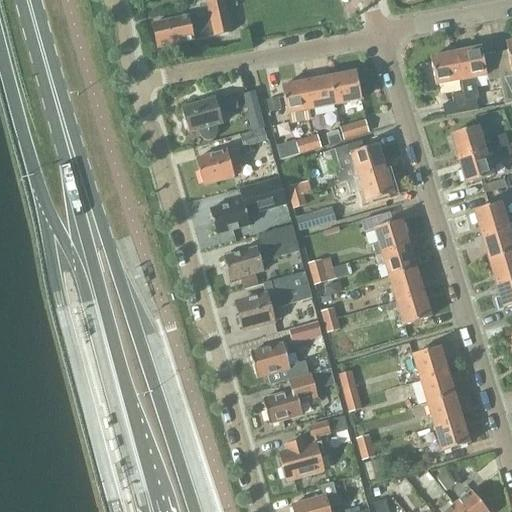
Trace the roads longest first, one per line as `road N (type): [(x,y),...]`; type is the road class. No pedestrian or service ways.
road 1 (residential): [(381,35),(511,469)]
road 2 (residential): [(256,511),(138,83)]
road 3 (primary): [(194,511),(108,240),(89,213)]
road 4 (primary): [(89,213),(86,246),(165,511)]
road 5 (residential): [(138,83),(381,35)]
road 6 (primary): [(89,213),(28,0)]
road 7 (residential): [(511,8),(381,35)]
